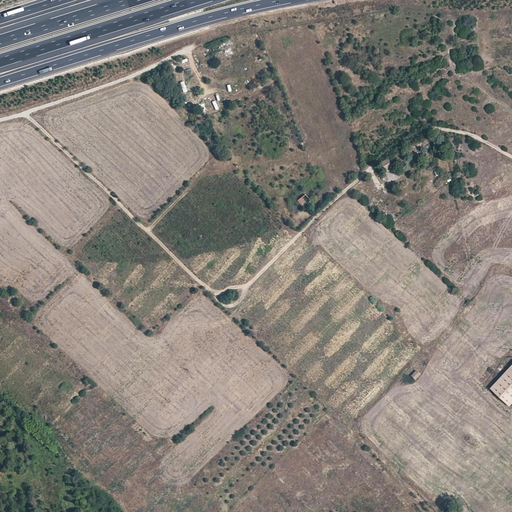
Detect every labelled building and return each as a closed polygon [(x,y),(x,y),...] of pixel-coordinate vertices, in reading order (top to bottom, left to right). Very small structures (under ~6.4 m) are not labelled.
[(388,158),(382,162),(387,170),(393,166),(388,158)] [(311,201),(306,194),(298,201),(303,207),(311,201)] [(232,297),(228,294),(223,299),(227,303),(232,297)] [(511,403),(511,365),(491,388),(509,406),(511,403)] [(420,374),(417,370),(411,376),(415,379),(420,374)]
